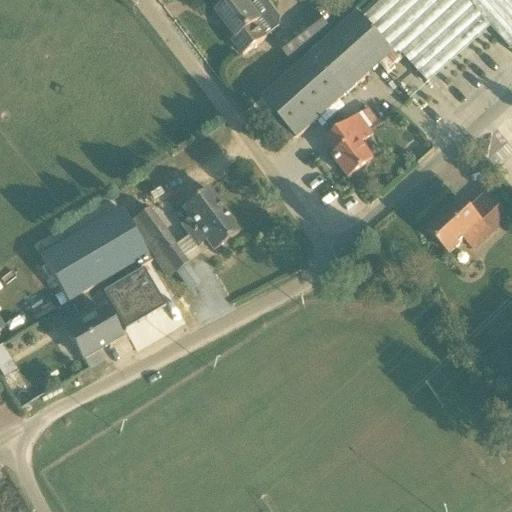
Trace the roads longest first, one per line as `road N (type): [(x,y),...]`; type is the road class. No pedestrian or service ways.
road 1 (unclassified): [(11,439),(334,265)]
road 2 (unclassified): [(334,265),(150,24)]
road 3 (unclassified): [(334,265),(511,92)]
